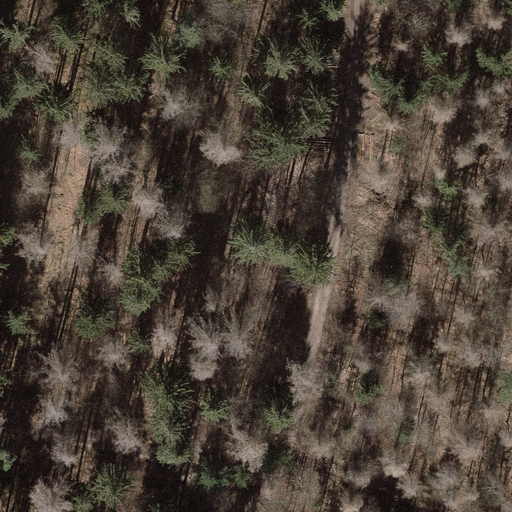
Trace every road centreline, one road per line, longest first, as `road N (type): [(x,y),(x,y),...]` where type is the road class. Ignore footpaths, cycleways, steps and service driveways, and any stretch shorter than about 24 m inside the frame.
road 1 (track): [(265,511),(330,270),(363,0)]
road 2 (track): [(149,449),(190,448),(300,394)]
road 3 (track): [(0,418),(149,449)]
